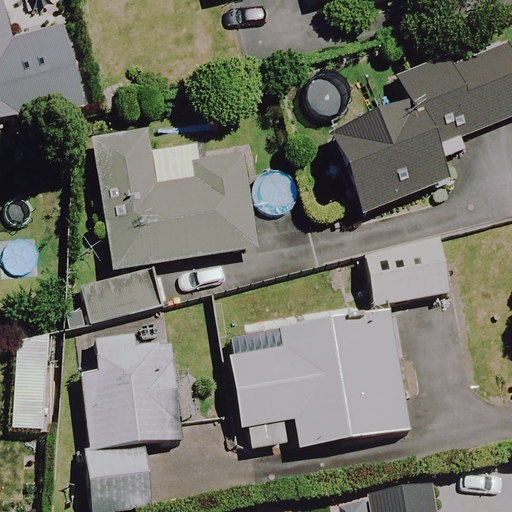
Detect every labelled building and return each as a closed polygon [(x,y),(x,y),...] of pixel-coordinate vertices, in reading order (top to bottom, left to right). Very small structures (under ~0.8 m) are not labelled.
[(0,0),(0,129),(31,122),(2,0),(0,0)] [(224,0),(225,1),(228,0),(320,0),(323,12),(363,2),(366,13),(414,1),(414,0),(224,0)] [(511,127),(511,60),(507,46),(401,84),(413,116),(332,145),(362,227),(459,190),(445,155),(511,127)] [(161,314),(154,272),(262,254),(252,191),(247,161),(204,168),(201,151),(146,160),(143,140),(91,149),(113,279),(79,285),(85,326),(161,314)] [(447,300),(436,247),(366,261),(377,314),(447,300)] [(285,454),(281,429),(293,427),(297,457),(413,439),(397,336),(377,339),(375,322),(279,337),(282,359),(233,367),(243,431),(247,460),(285,454)] [(45,437),(53,339),(19,336),(10,434),(45,437)] [(93,375),(82,376),(87,440),(91,511),(149,511),(146,451),(173,449),(166,354),(130,357),(128,338),(90,341),(93,375)] [(439,511),(437,490),(362,498),(363,511),(439,511)]
